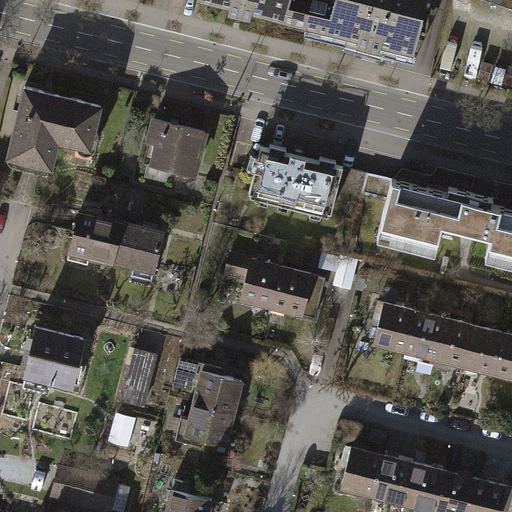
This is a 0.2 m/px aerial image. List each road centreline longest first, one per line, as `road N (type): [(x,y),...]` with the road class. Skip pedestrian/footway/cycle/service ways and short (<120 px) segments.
road 1 (tertiary): [(511,141),(0,13)]
road 2 (residential): [(511,446),(304,394),(276,511)]
